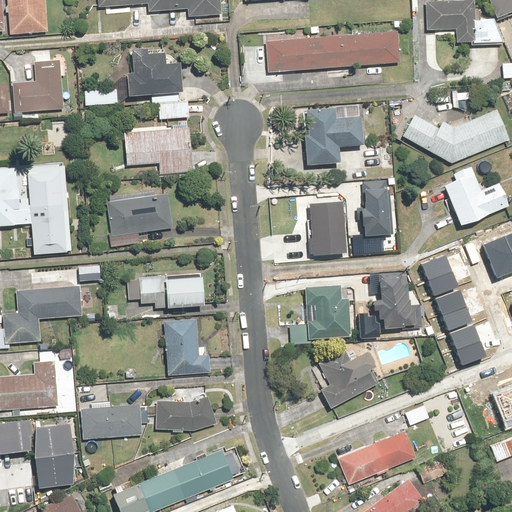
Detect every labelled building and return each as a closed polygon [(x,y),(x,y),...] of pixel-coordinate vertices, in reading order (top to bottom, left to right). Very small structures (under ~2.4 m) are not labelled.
[(46,0),(8,0),(11,33),(49,30),(46,0)] [(99,0),(100,6),(151,4),(151,11),(189,9),(189,15),(223,14),(222,0),(99,0)] [(410,0),(411,11),(421,11),(420,0),(410,0)] [(495,17),(476,18),(476,0),(427,1),(428,31),(460,31),(460,32),(460,42),(505,42),(495,17)] [(511,0),(490,0),(496,16),(511,9),(511,0)] [(401,31),(269,40),(271,71),(403,62),(401,31)] [(116,82),(117,88),(85,91),(87,107),(119,103),(132,96),(185,91),(182,62),(169,63),(167,51),(153,52),(152,46),(134,48),(137,71),(129,72),(116,82)] [(37,81),(16,82),(17,110),(66,107),(63,59),(36,60),(37,81)] [(0,112),(9,112),(7,85),(0,85),(0,112)] [(189,103),(160,105),(161,120),(190,118),(189,103)] [(345,163),(343,145),(365,144),(362,103),(309,107),(311,131),(306,132),(309,165),(345,163)] [(456,127),(444,121),(440,127),(415,115),(404,136),(454,162),(511,139),(499,110),(456,127)] [(190,127),(127,132),(130,165),(161,162),(162,174),(194,171),(190,127)] [(0,224),(35,223),(36,253),(70,251),(66,163),(0,166),(0,224)] [(484,190),(473,166),(455,174),(458,181),(447,186),(465,225),(511,205),(501,182),(484,190)] [(383,180),(364,180),(364,196),(367,196),(367,206),(364,206),(365,227),(368,227),(368,234),(394,233),(393,187),(383,187),(383,180)] [(138,191),(109,194),(112,232),(109,232),(110,246),(150,243),(149,231),(174,229),(171,193),(139,195),(138,191)] [(309,236),(310,254),(349,252),(347,199),(312,201),(314,236),(309,236)] [(511,234),(485,244),(498,277),(511,271),(511,234)] [(422,266),(433,296),(458,287),(447,256),(422,266)] [(207,306),(206,275),(202,275),(202,273),(167,274),(167,276),(129,278),(130,291),(125,291),(126,299),(143,298),(143,302),(157,302),(157,307),(207,306)] [(410,273),(381,273),(381,299),(376,299),(376,309),(381,309),(381,318),(384,317),(384,327),(422,327),(422,317),(426,317),(426,303),(410,303),(410,273)] [(81,285),(18,290),(20,312),(6,313),(7,329),(0,329),(0,349),(9,349),(8,343),(42,341),(40,318),(83,315),(81,285)] [(342,285),(308,286),(309,304),(318,304),(318,319),(310,319),(310,324),(291,324),(292,345),(311,344),(310,336),(351,334),(350,299),(343,299),(342,285)] [(437,298),(449,328),(473,319),(462,289),(437,298)] [(198,318),(166,321),(169,374),(212,371),(211,353),(206,353),(206,347),(200,347),(198,318)] [(451,334),(462,364),(487,355),(476,325),(451,334)] [(324,386),(333,405),(381,381),(374,368),(379,365),(371,349),(356,356),(351,346),(321,361),(332,382),(324,386)] [(0,408),(60,404),(56,358),(36,360),(37,373),(0,376),(0,408)] [(511,383),(509,385),(510,389),(501,392),(511,417),(511,416),(511,383)] [(100,385),(83,387),(84,397),(100,396),(100,385)] [(158,404),(148,404),(148,412),(158,412),(157,429),(194,429),(218,422),(210,395),(188,401),(159,399),(158,404)] [(82,408),(84,438),(144,434),(142,405),(103,407),(103,400),(95,401),(96,407),(82,408)] [(425,404),(406,412),(411,424),(430,417),(425,404)] [(0,449),(32,446),(29,419),(0,421),(0,449)] [(35,456),(39,483),(72,481),(74,451),(70,421),(38,425),(35,456)] [(417,455),(406,429),(338,457),(349,483),(417,455)] [(511,455),(511,436),(490,445),(496,461),(511,455)] [(146,511),(234,477),(224,450),(116,493),(123,511),(146,511)] [(450,471),(444,457),(418,468),(425,482),(450,471)] [(407,511),(426,498),(409,477),(363,511),(407,511)] [(96,485),(100,493),(115,486),(112,478),(96,485)] [(438,486),(424,489),(425,498),(440,495),(438,486)] [(82,511),(72,491),(32,511),(82,511)]
